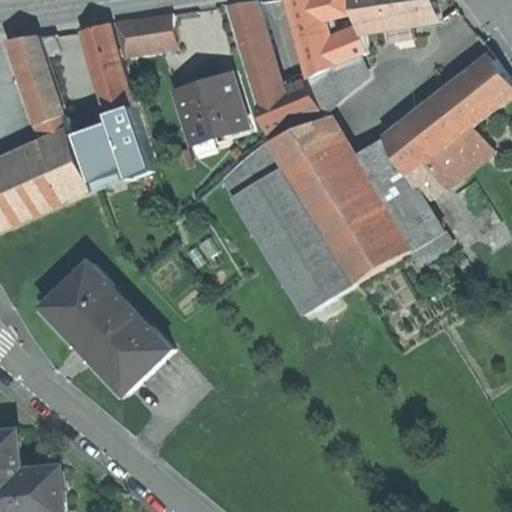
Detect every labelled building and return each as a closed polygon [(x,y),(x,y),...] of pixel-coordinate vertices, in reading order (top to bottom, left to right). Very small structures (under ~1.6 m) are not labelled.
[(293,0),(314,80),(342,66),(335,41),(329,16),(325,0),(293,0)] [(350,0),(325,0),(329,16),(337,14),(338,21),(354,16),(350,0)] [(361,0),(369,34),(391,30),(417,26),(445,22),(440,0),(361,0)] [(232,7),(260,101),(284,92),(261,3),(232,7)] [(337,14),(329,16),(335,41),(342,39),(338,21),(337,14)] [(176,15),(119,24),(127,57),(180,48),(176,15)] [(105,89),(114,116),(137,108),(114,25),(101,28),(89,32),(101,88),(105,89)] [(420,39),(417,26),(391,30),(394,43),(420,39)] [(366,29),(342,39),(335,41),(342,66),(362,58),(372,54),(366,29)] [(44,38),(21,41),(49,121),(69,113),(44,38)] [(314,80),(312,81),(327,113),(369,76),(362,58),(342,66),(314,80)] [(511,75),(499,61),(393,145),(413,177),(477,126),(511,98),(511,75)] [(181,93),(198,145),(218,138),(252,127),(235,76),(207,85),(181,93)] [(327,113),(312,81),(300,85),(284,92),(260,101),(271,136),(327,113)] [(100,191),(157,173),(137,108),(114,116),(88,125),(77,129),(100,191)] [(39,126),(50,150),(76,138),(77,137),(69,113),(49,121),(39,126)] [(330,120),(273,142),(361,285),(413,253),(356,161),(330,120)] [(497,150),(477,126),(413,177),(429,203),(497,150)] [(50,150),(0,172),(0,210),(8,229),(98,190),(76,138),(50,150)] [(222,149),(218,138),(198,145),(201,155),(222,149)] [(273,142),(271,140),(225,179),(310,315),(361,285),(273,142)] [(390,141),(356,161),(413,253),(420,265),(455,245),(429,203),(413,177),(393,145),(390,141)] [(187,168),(196,166),(192,150),(182,152),(187,168)] [(0,232),(8,229),(0,210),(0,232)] [(96,263),(49,308),(93,355),(131,395),(178,350),(156,326),(154,329),(115,288),(117,286),(96,263)] [(0,511),(70,511),(68,491),(61,492),(59,471),(26,474),(25,458),(23,441),(1,443),(0,436),(0,511)]
